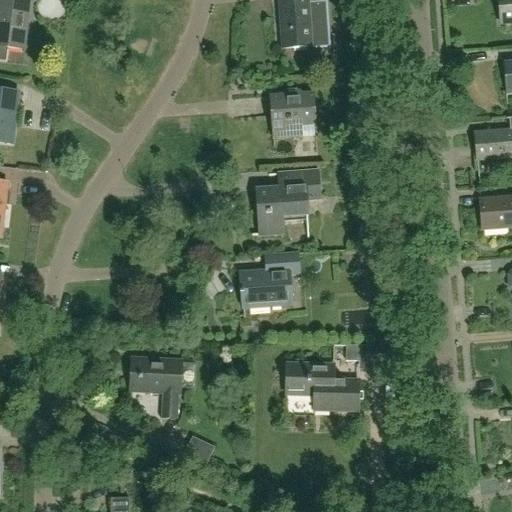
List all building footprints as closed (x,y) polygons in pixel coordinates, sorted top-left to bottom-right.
[(0,0),(0,61),(6,62),(7,50),(22,52),(29,1),(17,0),(0,0)] [(292,0),(292,4),(277,4),(280,51),(329,48),(326,1),(324,2),(323,0),(292,0)] [(511,0),(497,0),(500,24),(511,22),(511,0)] [(375,66),(375,54),(360,55),(360,67),(375,66)] [(511,63),(503,64),(505,96),(511,95),(511,63)] [(380,75),(366,76),(369,104),(382,103),(380,75)] [(0,144),(11,146),(18,94),(0,91),(0,144)] [(314,138),(313,125),(311,95),(268,99),(271,141),(300,138),(314,138)] [(511,119),(510,119),(510,131),(475,134),(477,162),(511,159),(511,119)] [(316,173),(276,176),(277,191),(255,193),(258,238),(280,236),(280,224),(306,222),(304,201),(317,200),(316,173)] [(511,198),(480,201),(482,231),(511,228),(511,198)] [(298,277),(296,254),(264,256),(265,260),(263,260),(264,271),(239,273),(239,280),(237,281),(238,297),(241,297),(242,313),(290,309),(288,277),(298,277)] [(346,347),(346,363),(358,363),(359,363),(360,347),(346,347)] [(373,348),(372,372),(387,373),(388,348),(373,348)] [(181,362),(131,359),(129,393),(162,395),(161,420),(176,420),(177,396),(180,396),(181,362)] [(400,361),(391,361),(391,372),(400,372),(400,361)] [(332,367),(285,366),(285,397),(312,398),(311,412),(356,414),(357,383),(332,382),(332,367)] [(109,501),(109,511),(127,511),(127,501),(109,501)]
